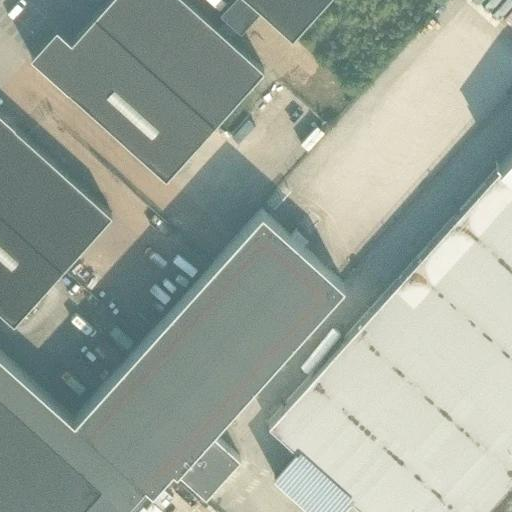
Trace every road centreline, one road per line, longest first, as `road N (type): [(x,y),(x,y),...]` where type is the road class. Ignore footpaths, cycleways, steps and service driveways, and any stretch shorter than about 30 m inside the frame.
road 1 (unknown): [(276,511),(257,479),(263,395),(511,123)]
road 2 (unknown): [(0,58),(179,213)]
